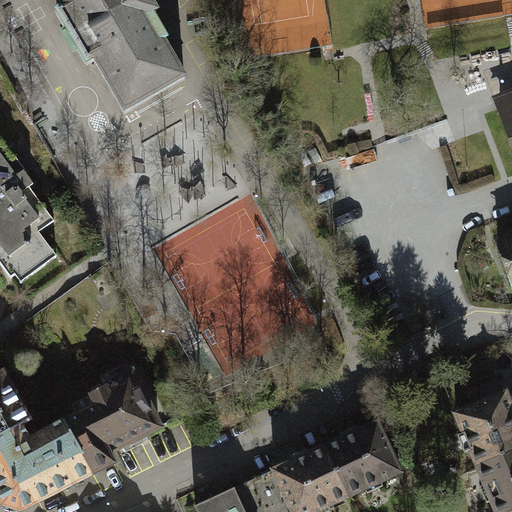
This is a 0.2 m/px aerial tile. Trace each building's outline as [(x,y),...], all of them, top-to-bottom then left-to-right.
[(59,0),(64,8),(56,13),(59,19),(61,18),(70,34),(71,34),(76,42),(75,43),(84,59),(83,60),(87,66),(95,61),(120,105),(120,107),(125,114),(178,83),(179,84),(186,79),(164,42),(168,40),(154,15),(158,13),(150,0),(59,0)] [(511,103),(501,108),(511,135),(511,103)] [(0,263),(11,277),(52,247),(40,232),(55,221),(29,187),(35,182),(0,135),(0,263)] [(511,235),(498,241),(511,280),(511,235)] [(0,373),(4,371),(5,374),(13,368),(0,345),(0,373)] [(64,420),(92,475),(116,463),(111,453),(161,427),(131,370),(88,393),(94,404),(64,420)] [(0,437),(24,425),(31,421),(5,374),(4,371),(0,373),(0,437)] [(472,406),(503,393),(497,379),(466,392),(472,406)] [(472,451),(477,465),(511,451),(511,406),(506,392),(503,393),(472,406),(455,413),(463,432),(457,434),(465,454),(472,451)] [(24,425),(0,437),(0,499),(2,504),(21,511),(92,475),(64,420),(31,437),(24,425)] [(341,439),(325,446),(347,495),(364,488),(366,493),(383,485),(381,480),(400,472),(377,422),(356,431),(354,428),(339,435),(341,439)] [(294,460),(274,469),(293,511),(312,511),(314,511),(326,511),(335,508),(332,502),(347,495),(325,446),(307,455),(305,451),(292,456),(294,460)] [(492,500),(497,511),(509,511),(511,511),(511,451),(477,465),(484,482),(478,484),(486,502),(492,500)] [(293,511),(274,469),(193,506),(195,511),(293,511)]
